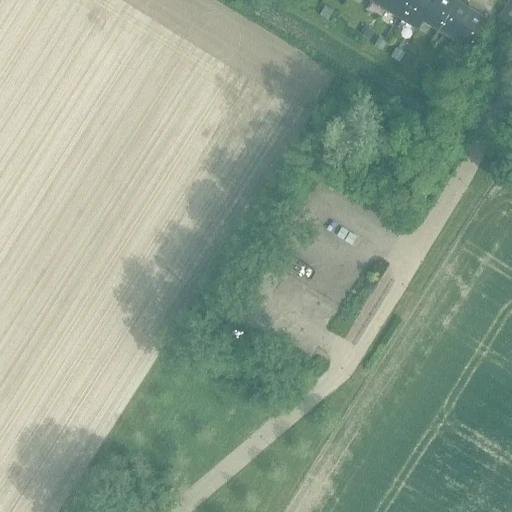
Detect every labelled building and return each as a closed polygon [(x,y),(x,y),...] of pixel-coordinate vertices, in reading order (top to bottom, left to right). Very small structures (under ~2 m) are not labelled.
[(385,11),(391,0),(369,0),(369,1),(385,11)] [(400,20),(412,0),(391,0),(385,11),(400,20)] [(433,0),(412,0),(400,20),(416,30),(421,22),(420,21),(433,0)] [(436,31),(455,1),(453,0),(433,0),(420,21),(421,22),(436,31)] [(451,40),(470,10),(455,1),(436,31),(451,40)] [(511,26),(511,5),(507,2),(497,18),(511,26)] [(470,10),(451,40),(467,50),(486,20),(470,10)]
